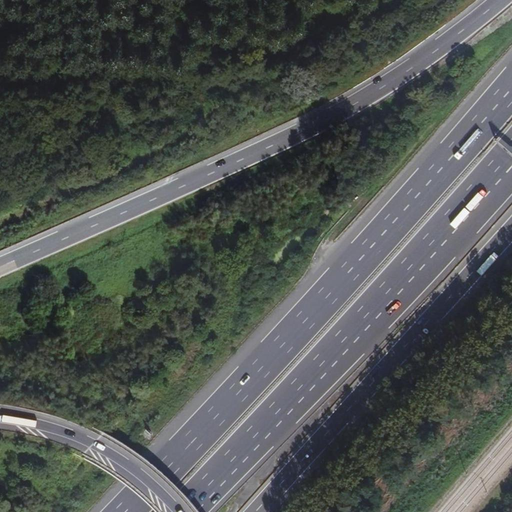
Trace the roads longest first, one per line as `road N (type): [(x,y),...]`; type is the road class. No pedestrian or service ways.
road 1 (motorway): [(511,87),(124,511)]
road 2 (trunk): [(499,0),(339,112),(0,265)]
road 3 (motorway): [(183,511),(498,174)]
road 4 (track): [(0,218),(152,150),(298,47),(400,0)]
road 5 (trunk): [(254,511),(511,229)]
road 6 (motorway): [(177,511),(93,445),(0,417)]
